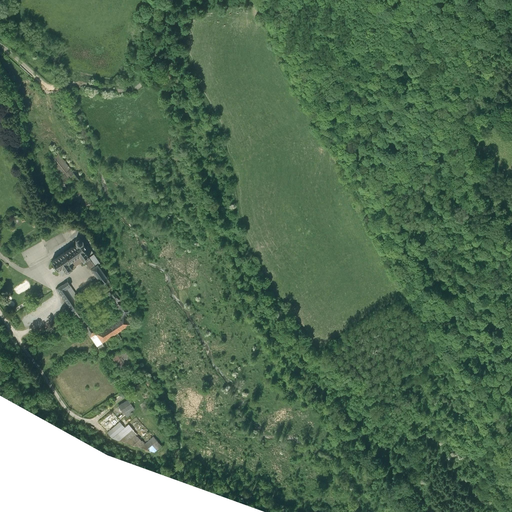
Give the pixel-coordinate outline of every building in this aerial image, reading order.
[(58,153),(48,161),(49,162),(56,170),(52,174),(57,180),(59,179),(62,182),(56,187),(62,194),(82,178),(77,171),(74,173),(58,153)] [(80,190),(70,199),(83,212),(93,203),(80,190)] [(90,268),(94,265),(82,248),(82,247),(84,246),(83,244),(81,245),(80,243),(81,243),(82,242),(82,240),(82,239),(82,238),(80,236),(78,236),(76,237),(75,238),(74,240),(75,242),(75,243),(51,260),(61,275),(72,268),(71,267),(80,261),(82,264),(85,262),(89,269),(90,268)] [(94,265),(97,263),(100,262),(87,245),(82,248),(94,265)] [(94,265),(90,268),(122,314),(96,332),(79,307),(72,311),(90,337),(97,346),(101,352),(106,349),(121,338),(118,334),(119,334),(117,332),(135,320),(129,310),(130,310),(97,263),(94,265)] [(95,278),(77,290),(80,294),(98,282),(95,278)] [(72,311),(79,307),(76,303),(81,301),(67,280),(61,284),(55,288),(58,292),(59,292),(72,311)] [(116,353),(110,358),(118,369),(133,360),(126,349),(117,355),(116,353)] [(128,399),(118,406),(126,418),(132,414),(131,411),(134,409),(128,399)] [(119,422),(107,433),(112,439),(154,453),(162,446),(153,436),(145,443),(128,424),(124,428),(119,422)]
